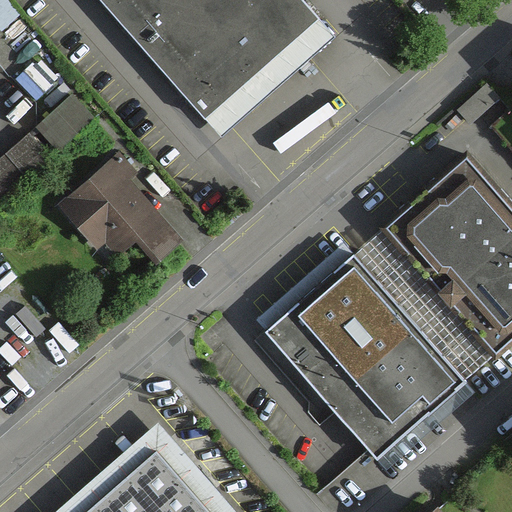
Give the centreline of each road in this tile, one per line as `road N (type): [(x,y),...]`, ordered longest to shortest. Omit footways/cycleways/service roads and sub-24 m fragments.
road 1 (residential): [(511,14),(156,329)]
road 2 (residential): [(318,511),(156,329)]
road 3 (residential): [(156,329),(0,467)]
road 4 (residential): [(511,406),(392,511)]
